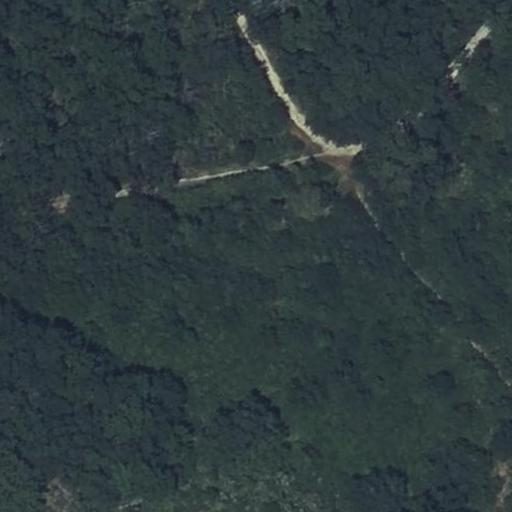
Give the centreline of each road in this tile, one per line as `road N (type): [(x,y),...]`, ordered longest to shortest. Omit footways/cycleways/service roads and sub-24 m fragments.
road 1 (track): [(334,153),(393,125),(507,0)]
road 2 (track): [(228,0),(291,106),(334,153)]
